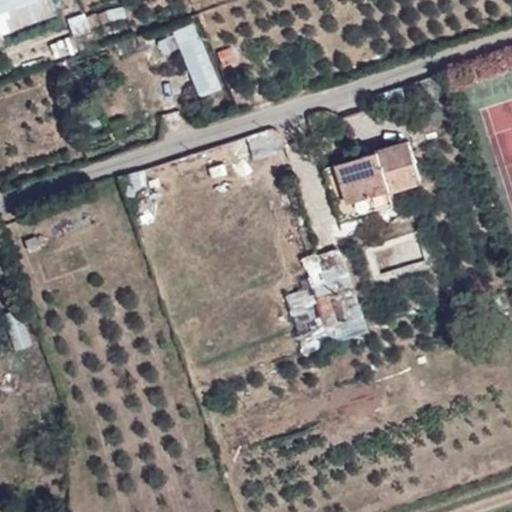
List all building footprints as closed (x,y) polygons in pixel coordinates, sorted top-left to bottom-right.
[(0,0),(0,31),(57,9),(53,0),(0,0)] [(204,97),(227,88),(199,21),(177,30),(204,97)] [(410,140),(338,163),(349,203),(388,190),(422,181),(410,140)] [(349,203),(338,163),(324,168),(341,218),(393,204),(388,190),(349,203)] [(311,283),(313,288),(350,276),(342,249),(318,256),(325,278),(311,283)] [(350,276),(313,288),(327,324),(323,326),(330,345),(371,331),(365,313),(362,315),(350,276)] [(17,350),(32,344),(19,308),(5,315),(17,350)]
